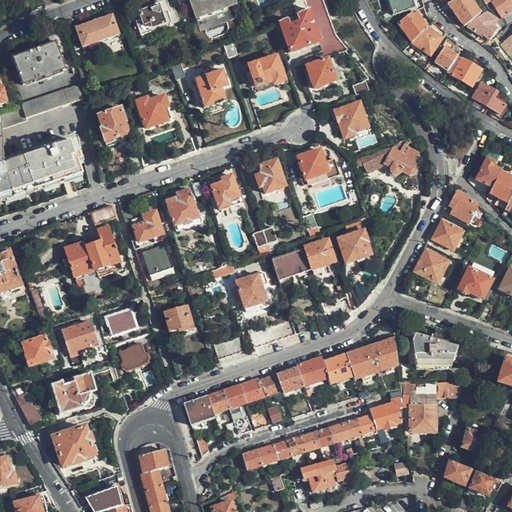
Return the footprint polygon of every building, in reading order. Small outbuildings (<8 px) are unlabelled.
[(225,9),(235,5),(233,0),(187,0),(195,19),(225,9)] [(328,15),(323,0),(298,0),(292,3),(300,24),(291,28),(287,20),(283,21),(281,22),(286,39),(291,53),(320,43),(326,58),(349,51),(339,39),(335,34),(330,22),(328,15)] [(412,0),(388,0),(394,15),(415,9),(412,0)] [(480,14),(469,0),(457,0),(449,5),(464,26),(480,14)] [(511,0),(495,0),(493,2),(503,17),(505,15),(510,22),(511,20),(511,0)] [(180,20),(176,11),(170,13),(165,2),(154,6),(155,8),(139,14),(142,20),(135,23),(139,34),(154,29),(155,30),(173,24),(173,23),(180,20)] [(272,26),(281,22),(283,21),(278,9),(267,14),(272,26)] [(413,43),(427,28),(416,12),(399,24),(407,36),(413,43)] [(484,35),(491,40),(496,31),(492,27),(496,22),(484,13),(466,26),(480,35),(481,33),(484,35)] [(119,35),(112,15),(77,29),(84,48),(109,39),(119,35)] [(433,22),(427,28),(442,39),(446,33),(433,22)] [(442,39),(427,28),(413,43),(430,55),(442,39)] [(511,36),(501,46),(511,59),(511,36)] [(223,45),(228,59),(238,55),(236,48),(239,46),(237,39),(223,45)] [(64,70),(55,44),(50,45),(12,60),(22,85),(64,70)] [(450,51),(446,48),(435,63),(448,71),(457,57),(458,56),(459,54),(452,49),(450,51)] [(448,71),(447,72),(454,77),(472,87),(477,79),(482,71),(462,59),(461,60),(457,57),(448,71)] [(285,81),(276,58),(249,67),(256,88),(273,82),(274,85),(285,81)] [(333,76),(328,61),(307,68),(314,89),(336,82),(333,76)] [(171,66),(176,81),(185,77),(180,62),(171,66)] [(90,80),(85,65),(79,67),(84,82),(90,80)] [(226,102),(223,90),(228,87),(223,71),(196,81),(198,87),(201,96),(205,109),(226,102)] [(488,86),(482,82),(474,97),(501,113),(506,104),(495,97),(498,92),(488,86)] [(353,87),(356,97),(370,93),(366,83),(353,87)] [(18,108),(0,112),(0,200),(34,189),(66,179),(83,173),(78,159),(82,157),(76,140),(55,147),(19,160),(6,163),(4,147),(5,145),(1,129),(27,120),(27,118),(73,102),(84,98),(78,84),(21,104),(22,107),(18,108)] [(168,122),(163,108),(168,106),(165,97),(149,102),(147,99),(137,103),(145,129),(168,122)] [(369,128),(361,104),(334,113),(337,124),(339,123),(345,140),(356,136),(354,133),(369,128)] [(173,120),(168,106),(163,108),(168,122),(173,120)] [(129,135),(125,124),(127,123),(121,109),(99,116),(103,130),(101,130),(105,143),(129,135)] [(400,152),(392,149),(361,160),(358,162),(357,164),(357,166),(361,168),(364,167),(367,175),(385,167),(390,169),(390,170),(390,171),(390,172),(390,174),(391,175),(392,175),(393,176),(394,177),(395,177),(397,177),(398,176),(400,176),(400,175),(401,174),(408,178),(413,175),(416,169),(414,167),(415,165),(413,164),(418,154),(413,152),(417,144),(408,140),(405,147),(403,147),(400,152)] [(130,154),(136,172),(144,169),(141,153),(140,151),(130,154)] [(141,153),(144,169),(155,165),(152,151),(141,153)] [(340,175),(335,161),(325,163),(320,152),(298,159),(300,164),(297,166),(304,187),(340,175)] [(476,180),(492,188),(501,170),(504,166),(488,158),(476,180)] [(285,188),(276,162),(260,167),(262,175),(256,177),(260,189),(264,187),(266,194),(285,188)] [(492,188),(490,193),(509,202),(511,196),(511,179),(509,178),(511,175),(501,170),(492,188)] [(241,202),(232,177),(222,180),(223,185),(212,188),(219,209),(241,202)] [(198,219),(189,191),(179,194),(180,199),(168,203),(177,232),(195,226),(200,224),(201,222),(201,220),(201,218),(198,219)] [(469,223),(477,208),(473,205),(474,203),(466,199),(466,197),(457,193),(449,207),(453,209),(451,214),(469,223)] [(116,218),(112,207),(91,214),(95,226),(116,218)] [(129,210),(123,212),(127,226),(132,225),(138,240),(135,241),(136,244),(141,247),(162,241),(161,236),(163,235),(155,213),(133,220),(129,210)] [(313,216),(304,219),(308,232),(317,228),(313,216)] [(367,219),(357,223),(359,228),(368,225),(367,219)] [(453,250),(463,232),(441,221),(432,239),(453,250)] [(359,228),(357,223),(350,225),(344,227),(346,234),(359,230),(359,228)] [(121,262),(118,254),(108,228),(97,232),(100,242),(87,246),(85,242),(64,250),(74,279),(82,276),(86,285),(83,286),(86,296),(95,293),(96,296),(105,293),(98,270),(121,262)] [(273,229),(262,232),(267,245),(278,242),(273,229)] [(267,245),(262,232),(254,235),(258,248),(267,245)] [(325,240),(332,238),(330,232),(323,234),(325,240)] [(371,256),(362,232),(337,241),(346,265),(358,261),(362,259),(371,256)] [(174,268),(165,240),(162,241),(141,247),(151,276),(174,268)] [(304,251),(310,271),(313,270),(315,276),(324,273),(322,267),(335,263),(328,241),(303,249),(304,251)] [(229,266),(222,245),(214,249),(218,262),(220,262),(222,269),(229,266)] [(280,282),(310,271),(304,251),(273,261),(280,282)] [(437,283),(449,262),(427,251),(415,272),(437,283)] [(21,287),(9,253),(0,255),(0,295),(1,296),(11,293),(11,291),(21,287)] [(235,271),(234,265),(229,266),(222,269),(218,270),(220,276),(235,271)] [(470,266),(458,291),(467,295),(469,293),(484,300),(493,281),(485,277),(487,274),(470,266)] [(511,295),(511,270),(510,269),(500,290),(511,295)] [(267,302),(263,288),(266,286),(268,283),(265,274),(263,274),(236,282),(240,293),(234,295),(237,302),(242,300),(246,312),(249,313),(256,311),(255,307),(267,302)] [(86,285),(82,276),(74,279),(78,288),(83,286),(86,285)] [(372,294),(374,292),(365,284),(354,287),(353,289),(360,308),(363,305),(372,294)] [(425,301),(443,308),(451,292),(434,284),(425,301)] [(193,326),(187,306),(164,314),(170,333),(174,332),(175,335),(183,332),(182,329),(193,326)] [(112,337),(137,329),(131,310),(106,318),(112,337)] [(272,343),(296,335),(292,322),(251,337),(255,349),(272,343)] [(98,346),(91,324),(62,334),(70,359),(81,355),(80,352),(98,346)] [(447,372),(456,349),(414,334),(412,342),(414,368),(447,372)] [(233,357),(248,352),(243,338),(214,347),(219,361),(233,357)] [(50,351),(48,345),(47,345),(45,339),(24,346),(28,358),(27,358),(30,367),(51,360),(49,352),(50,351)] [(355,382),(398,367),(395,340),(346,357),(353,378),(355,382)] [(0,346),(0,355),(8,352),(6,345),(0,346)] [(148,364),(141,345),(119,353),(126,373),(148,364)] [(323,364),(329,380),(331,386),(353,378),(346,357),(323,364)] [(297,370),(303,389),(329,380),(323,364),(322,360),(321,359),(309,363),(296,367),(297,370)] [(511,387),(511,361),(505,360),(498,383),(511,387)] [(297,370),(277,377),(282,393),(283,395),(303,389),(297,370)] [(94,390),(89,375),(72,380),(73,384),(62,387),(61,384),(51,387),(60,417),(85,409),(88,409),(92,408),(94,405),(94,403),(95,401),(95,399),(92,394),(94,393),(94,390)] [(259,383),(264,399),(282,393),(277,377),(259,383)] [(247,384),(240,386),(246,405),(264,399),(259,383),(258,380),(247,384)] [(415,386),(404,384),(407,414),(410,414),(411,432),(435,432),(435,399),(457,404),(463,389),(444,388),(422,387),(415,386)] [(223,392),(230,410),(246,405),(240,386),(231,390),(223,392)] [(12,393),(30,427),(41,420),(25,389),(12,393)] [(207,398),(213,415),(230,410),(223,392),(215,395),(207,398)] [(328,406),(336,403),(333,393),(324,397),(328,406)] [(379,393),(366,396),(368,403),(380,400),(379,393)] [(372,417),(376,431),(383,428),(384,431),(395,428),(395,426),(401,424),(400,409),(403,409),(401,394),(391,395),(393,405),(371,412),(372,417)] [(191,427),(214,419),(213,415),(207,398),(195,402),(184,406),(191,427)] [(285,421),(292,419),(286,404),(279,404),(285,421)] [(268,411),(273,425),(282,422),(276,408),(268,411)] [(250,417),(254,430),(273,425),(268,411),(250,417)] [(371,432),(376,431),(372,417),(357,421),(361,435),(362,438),(372,435),(371,432)] [(248,418),(234,422),(234,424),(238,436),(253,431),(248,418)] [(357,437),(361,435),(357,421),(343,426),(348,440),(349,443),(358,439),(357,437)] [(227,426),(231,439),(238,436),(234,424),(227,426)] [(330,430),(334,444),(348,440),(343,426),(330,430)] [(95,456),(85,428),(72,433),(70,432),(65,433),(64,436),(54,440),(65,467),(95,456)] [(316,434),(320,448),(334,444),(330,430),(316,434)] [(480,454),(485,437),(467,431),(462,448),(480,454)] [(302,438),(306,453),(320,448),(316,434),(302,438)] [(377,449),(382,448),(378,436),(373,437),(377,449)] [(288,443),(292,458),(306,453),(302,438),(288,443)] [(206,455),(209,452),(204,439),(196,441),(202,459),(206,455)] [(274,447),(278,462),(292,458),(288,443),(274,447)] [(263,467),(278,462),(274,447),(259,452),(263,467)] [(140,456),(144,474),(158,470),(169,468),(165,451),(140,456)] [(247,471),(263,467),(259,452),(243,457),(247,471)] [(0,457),(0,487),(15,485),(13,474),(9,475),(5,456),(0,457)] [(409,459),(412,471),(433,475),(435,464),(409,459)] [(473,471),(449,460),(444,479),(463,486),(468,476),(470,478),(473,471)] [(313,492),(334,486),(332,477),(336,476),(338,482),(357,477),(352,462),(334,467),(333,462),(295,473),(297,482),(309,479),(313,492)] [(409,474),(409,463),(398,463),(398,474),(409,474)] [(140,474),(145,492),(162,487),(158,470),(144,474),(140,474)] [(495,480),(477,472),(470,489),(488,497),(492,489),(498,491),(501,485),(494,483),(495,480)] [(279,491),(285,490),(281,475),(271,479),(275,492),(279,491)] [(145,492),(149,507),(166,503),(162,487),(145,492)] [(213,496),(215,490),(203,488),(201,495),(213,496)] [(131,511),(127,495),(119,497),(116,490),(89,498),(96,511),(106,511),(109,511),(131,511)] [(228,500),(239,496),(237,491),(226,496),(228,500)] [(463,495),(459,507),(467,510),(470,498),(463,495)] [(41,511),(38,498),(12,504),(13,511),(41,511)] [(150,511),(168,511),(166,503),(149,507),(150,511)] [(233,511),(230,503),(212,508),(213,511),(233,511)]
